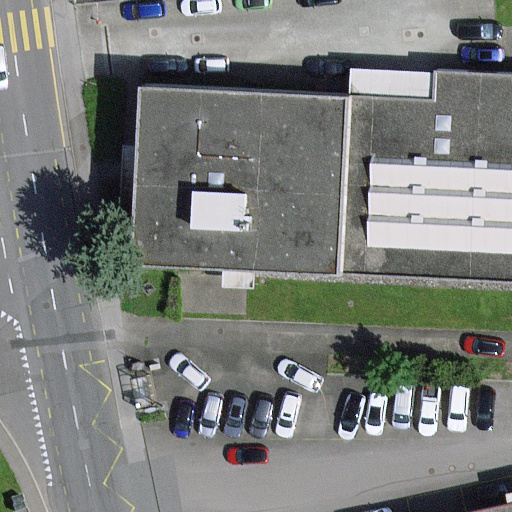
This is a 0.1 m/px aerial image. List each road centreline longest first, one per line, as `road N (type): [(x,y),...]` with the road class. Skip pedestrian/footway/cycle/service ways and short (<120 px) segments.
road 1 (tertiary): [(7,0),(53,265)]
road 2 (tertiary): [(53,265),(104,511)]
